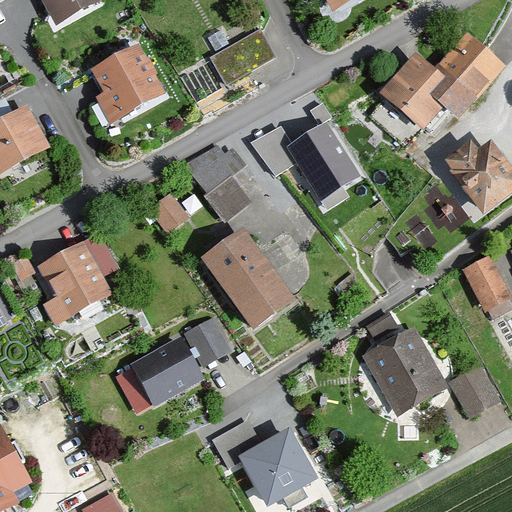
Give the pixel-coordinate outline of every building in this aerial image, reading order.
[(46,0),(58,24),(106,0),(46,0)] [(330,0),(339,16),(368,0),(330,0)] [(211,54),(226,82),(278,55),(262,26),(211,54)] [(467,126),(511,71),(511,69),(473,39),(444,75),(421,56),(373,116),(418,152),(450,113),(467,126)] [(113,128),(173,94),(142,41),(93,69),(107,93),(96,99),(113,128)] [(7,97),(0,100),(0,114),(12,110),(7,97)] [(28,101),(0,116),(0,175),(53,147),(28,101)] [(357,181),(326,133),(291,155),(323,203),(357,181)] [(248,163),(229,137),(188,166),(207,192),(248,163)] [(490,219),(511,203),(511,167),(492,141),(453,169),(490,219)] [(171,191),(150,209),(169,233),(191,215),(171,191)] [(251,230),(205,263),(258,336),(304,303),(251,230)] [(45,307),(57,329),(116,297),(102,271),(116,264),(99,233),(38,266),(57,300),(45,307)] [(30,255),(13,264),(24,286),(42,276),(30,255)] [(511,313),(511,291),(498,259),(469,272),(491,323),(511,313)] [(130,362),(153,406),(207,378),(200,365),(230,349),(214,318),(130,362)] [(419,324),(364,355),(403,422),(457,392),(454,386),(419,324)] [(477,423),(508,404),(485,367),(454,386),(457,392),(477,423)] [(0,426),(0,511),(25,511),(28,511),(20,496),(40,486),(7,423),(0,426)] [(313,486),(288,440),(243,465),(268,511),(313,486)]
